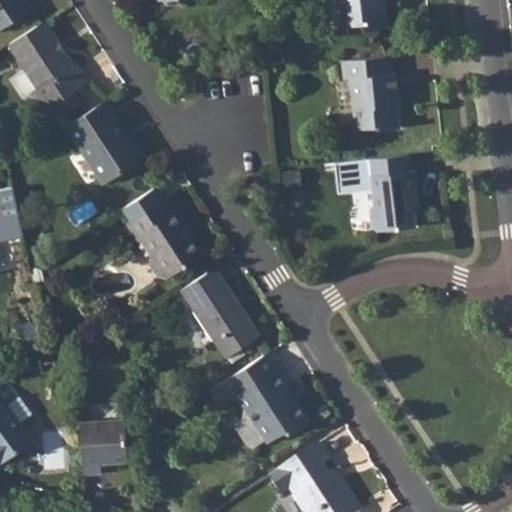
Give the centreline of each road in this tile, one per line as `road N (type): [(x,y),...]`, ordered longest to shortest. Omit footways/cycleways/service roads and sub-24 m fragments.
road 1 (residential): [(303,316),(91,0)]
road 2 (residential): [(434,511),(303,316)]
road 3 (residential): [(488,0),(511,228)]
road 4 (residential): [(303,316),(363,279),(414,268),(499,297)]
